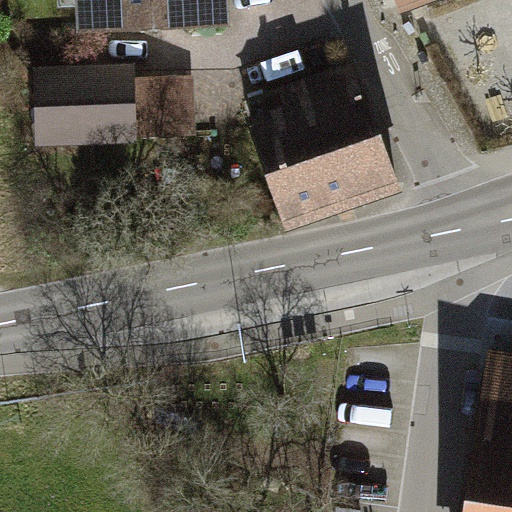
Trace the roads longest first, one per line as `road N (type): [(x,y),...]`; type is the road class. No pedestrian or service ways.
road 1 (secondary): [(0,322),(458,227)]
road 2 (residential): [(427,511),(461,286),(458,227)]
road 3 (residential): [(353,0),(452,182),(458,227)]
